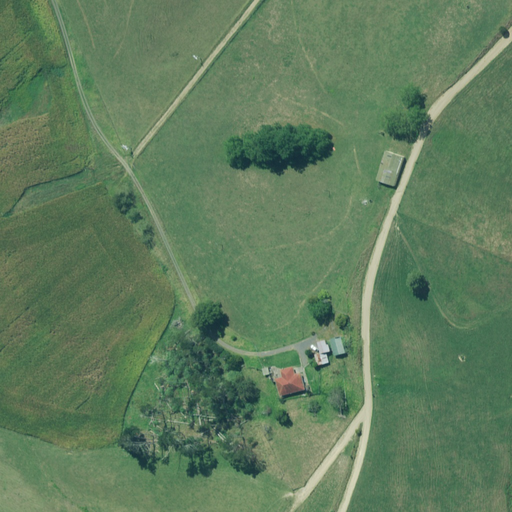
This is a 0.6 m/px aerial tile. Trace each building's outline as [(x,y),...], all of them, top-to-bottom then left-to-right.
[(406,157),(389,151),(379,180),(397,186),(406,157)] [(343,334),(332,337),(336,354),(347,351),(343,334)] [(327,338),(319,339),(321,351),(331,349),(330,343),(328,343),(327,338)] [(320,352),(316,352),(319,365),(330,362),(329,353),(321,355),(320,352)] [(276,377),(281,395),(307,389),(302,370),(297,372),(295,365),(281,369),(282,375),(276,377)]
